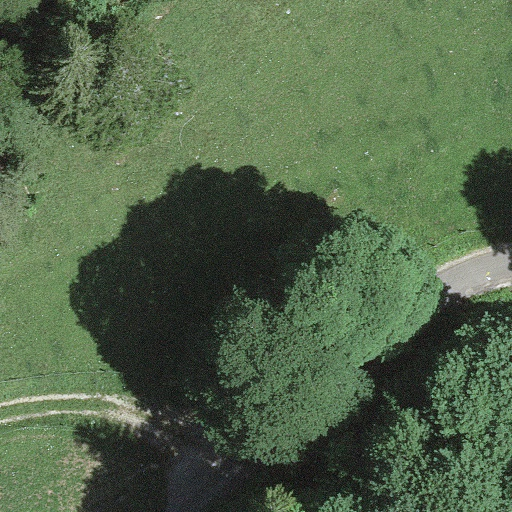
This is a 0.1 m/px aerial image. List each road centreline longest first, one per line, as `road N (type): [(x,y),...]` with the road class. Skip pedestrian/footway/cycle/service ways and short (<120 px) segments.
road 1 (track): [(122,511),(195,464),(248,462),(163,420),(79,395),(0,402)]
road 2 (unclassified): [(511,272),(444,296),(408,321),(199,511)]
